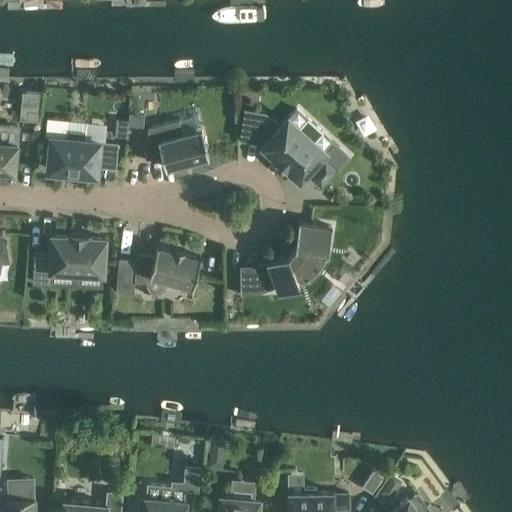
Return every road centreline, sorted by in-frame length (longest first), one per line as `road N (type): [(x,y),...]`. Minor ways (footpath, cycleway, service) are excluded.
road 1 (residential): [(165,205),(233,238),(251,236),(266,224),(265,188),(229,177)]
road 2 (residential): [(0,198),(165,205)]
